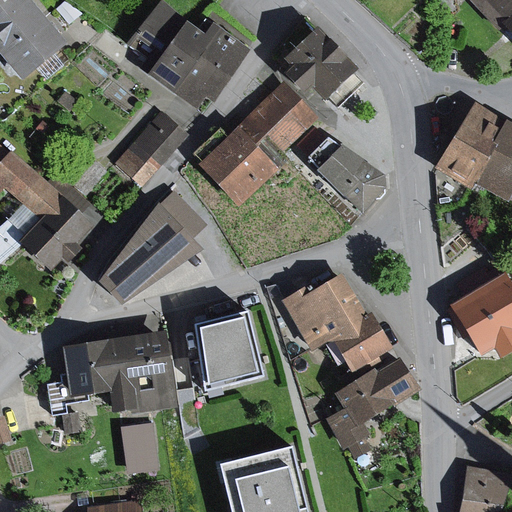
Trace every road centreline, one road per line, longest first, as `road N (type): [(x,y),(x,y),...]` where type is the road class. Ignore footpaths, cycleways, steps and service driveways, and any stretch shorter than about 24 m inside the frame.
road 1 (residential): [(309,0),(98,256),(71,326)]
road 2 (residential): [(421,235),(71,326)]
road 3 (residential): [(421,235),(440,428)]
road 4 (residential): [(404,78),(421,235)]
